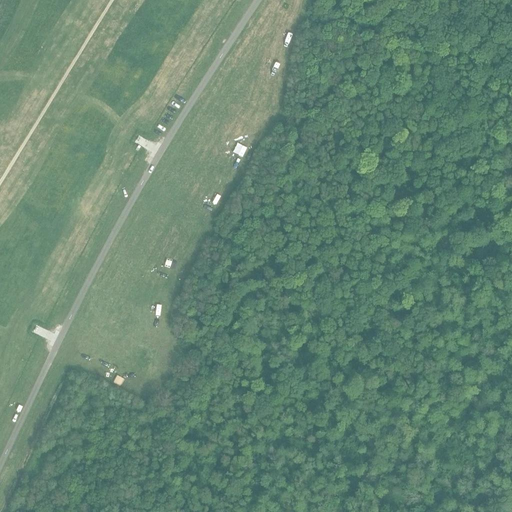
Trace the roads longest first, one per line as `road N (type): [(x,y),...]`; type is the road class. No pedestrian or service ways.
road 1 (unclassified): [(260,0),(161,151),(28,391),(0,458)]
road 2 (unknown): [(511,341),(434,376),(359,358),(329,375),(341,388),(319,441),(306,511)]
